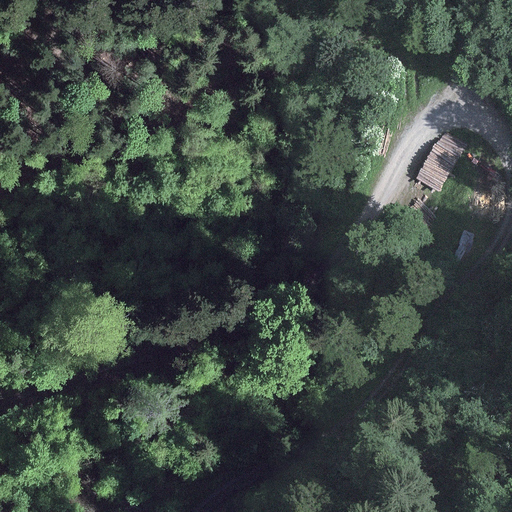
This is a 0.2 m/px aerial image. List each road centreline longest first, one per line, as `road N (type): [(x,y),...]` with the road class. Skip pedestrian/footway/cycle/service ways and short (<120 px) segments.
road 1 (track): [(0,409),(209,338),(287,298),(331,262),(427,136),(464,116),(492,126),(511,157)]
road 2 (track): [(511,200),(494,255),(432,314),(370,402),(310,453),(226,483),(198,511)]
